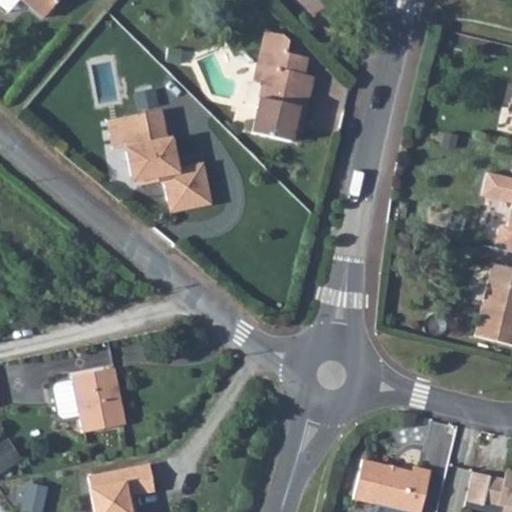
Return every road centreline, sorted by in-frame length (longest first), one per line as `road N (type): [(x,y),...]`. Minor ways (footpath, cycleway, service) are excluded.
road 1 (residential): [(0,144),(278,361),(298,366)]
road 2 (secondary): [(404,0),(331,341)]
road 3 (residential): [(359,389),(380,386),(511,413)]
